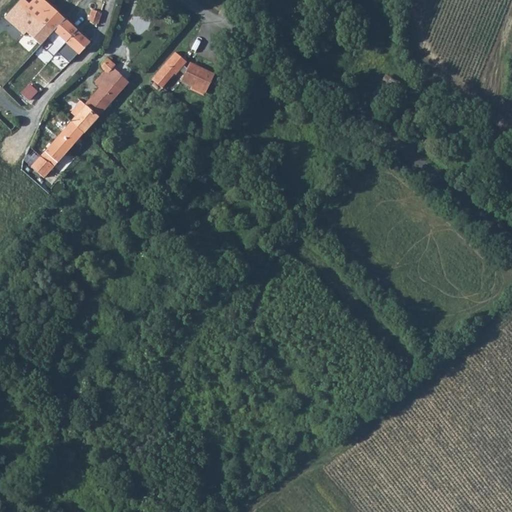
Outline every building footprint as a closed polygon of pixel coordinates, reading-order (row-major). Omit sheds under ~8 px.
[(29,0),(18,0),(3,17),(22,34),(25,31),(40,45),(50,33),(63,18),(43,0),(42,0),(31,0),(30,1),(29,0)] [(88,20),(97,23),(100,13),(91,10),(88,20)] [(63,18),(50,33),(52,35),(54,32),(64,42),(76,30),(63,18)] [(76,30),(64,42),(78,54),(89,42),(76,30)] [(175,51),(151,78),(162,87),(174,73),(175,74),(179,70),(183,74),(181,80),(191,85),(200,67),(189,62),(186,68),(183,65),(186,62),(175,51)] [(106,57),(100,65),(104,70),(106,72),(114,64),(106,57)] [(104,70),(95,81),(100,86),(114,70),(117,67),(114,64),(106,72),(104,70)] [(200,67),(191,85),(190,89),(202,95),(213,73),(200,67)] [(100,86),(70,121),(83,132),(127,82),(114,70),(100,86)] [(70,121),(45,150),(57,162),(83,132),(70,121)] [(45,150),(40,156),(52,168),(57,162),(45,150)] [(52,168),(40,156),(31,165),(43,177),(52,168)]
